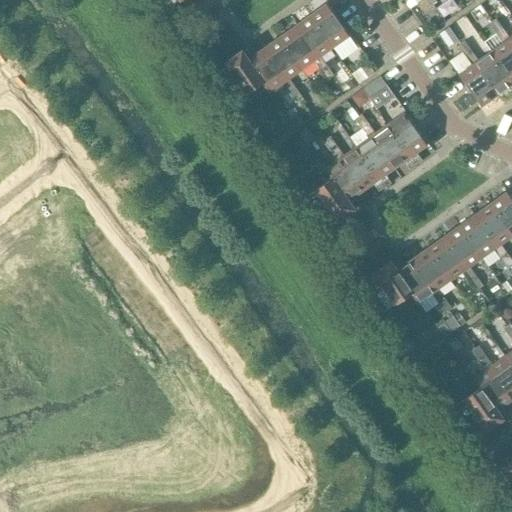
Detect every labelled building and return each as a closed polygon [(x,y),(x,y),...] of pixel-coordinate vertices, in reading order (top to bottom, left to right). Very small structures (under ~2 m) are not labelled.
[(310,16),(332,47),(348,35),(326,4),(310,16)] [(320,56),(332,47),(310,16),(294,27),(316,58),(320,56)] [(496,19),(489,24),(496,34),(503,28),(496,19)] [(301,69),(313,61),(320,70),(327,65),(320,56),(316,58),(294,27),(278,38),(301,69)] [(278,38),(263,49),(285,81),(289,78),(301,69),(278,38)] [(464,56),(472,51),(465,41),(457,46),(464,56)] [(511,49),(506,41),(502,43),(490,52),(511,82),(511,49)] [(263,49),(248,60),(247,60),(263,83),(262,84),(269,92),(281,83),(288,93),(296,88),(289,78),(285,81),(263,49)] [(248,60),(242,51),(225,63),(247,94),(262,84),(263,83),(247,60),(248,60)] [(511,82),(490,52),(478,60),(472,51),(464,56),(471,66),(475,63),(497,94),(506,88),(511,95),(511,82)] [(367,62),(360,67),(367,77),(374,72),(367,62)] [(497,94),(475,63),(471,66),(458,75),(481,106),(497,94)] [(334,75),(327,65),(320,70),(327,80),(334,75)] [(369,99),(387,86),(380,76),(362,89),(369,99)] [(354,77),(347,82),(352,89),(359,84),(354,77)] [(296,88),(288,93),(295,103),(303,97),(296,88)] [(475,103),(469,95),(456,103),(462,112),(475,103)] [(303,124),(296,113),(289,119),(296,129),(303,124)] [(388,125),(416,165),(422,161),(416,152),(426,145),(404,113),(388,125)] [(361,129),(369,124),(362,114),(354,119),(361,129)] [(368,139),(356,147),(385,187),(391,183),(385,174),(394,168),(372,136),(376,134),(369,124),(361,129),(368,139)] [(388,125),(376,134),(372,136),(394,168),(404,161),(410,170),(416,165),(388,125)] [(314,139),(307,128),(299,134),(306,144),(314,139)] [(330,152),(337,146),(330,136),(323,142),(330,152)] [(353,197),(363,190),(341,159),(344,156),(337,146),(330,152),(337,161),(324,170),(330,179),(331,178),(341,193),(353,210),(360,205),(353,197)] [(356,147),(344,156),(341,159),(363,190),(372,183),(379,192),(385,187),(356,147)] [(353,210),(341,193),(331,178),(330,179),(315,190),(337,221),(353,210)] [(511,200),(506,192),(490,204),(511,234),(511,200)] [(497,246),(500,244),(511,235),(511,234),(490,204),(474,215),(497,246)] [(62,208),(25,236),(42,259),(61,245),(61,246),(65,242),(80,231),(62,208)] [(474,215),(459,226),(481,257),(493,249),(500,258),(507,253),(500,244),(497,246),(474,215)] [(465,268),(469,266),(481,257),(459,226),(443,237),(465,268)] [(443,237),(427,248),(450,280),(462,271),(468,281),(476,275),(469,266),(465,268),(443,237)] [(438,288),(450,280),(427,248),(412,259),(434,291),(438,288)] [(511,259),(507,253),(500,258),(507,268),(511,264),(511,259)] [(412,259),(397,270),(396,270),(412,293),(411,294),(417,303),(430,293),(437,303),(445,298),(438,288),(434,291),(412,259)] [(397,270),(391,261),(374,273),(396,304),(411,294),(412,293),(396,270),(397,270)] [(476,275),(468,281),(476,291),(483,285),(476,275)] [(50,281),(40,288),(46,297),(56,290),(50,281)] [(111,288),(74,316),(90,337),(128,309),(112,289),(111,289),(111,288)] [(444,313),(452,308),(445,298),(437,303),(444,313)] [(128,309),(90,337),(106,359),(143,331),(128,311),(129,311),(128,309)] [(459,313),(454,317),(461,326),(465,322),(459,313)] [(59,318),(47,327),(54,336),(63,329),(61,325),(63,323),(59,318)] [(444,337),(451,332),(444,322),(437,327),(444,337)] [(510,338),(511,336),(511,326),(510,323),(503,329),(510,338)] [(13,331),(9,334),(16,344),(25,337),(16,325),(11,329),(13,331)] [(455,337),(447,342),(455,352),(462,347),(455,337)] [(478,361),(486,355),(479,346),(471,351),(478,361)] [(493,365),(486,355),(478,361),(485,370),(472,379),(479,388),(480,388),(502,419),(508,415),(502,406),(511,399),(489,368),(493,365)] [(511,366),(505,357),(493,365),(489,368),(511,399),(511,398),(511,366)] [(91,365),(82,372),(88,381),(100,372),(96,367),(94,369),(91,365)] [(463,399),(486,431),(502,419),(480,388),(479,388),(463,399)] [(145,402),(137,403),(139,415),(143,414),(145,426),(148,425),(145,402)] [(137,403),(134,403),(137,427),(145,426),(143,414),(139,415),(137,403)] [(200,404),(192,406),(194,418),(198,417),(199,429),(203,428),(200,404)] [(192,406),(188,406),(192,430),(199,429),(198,417),(194,418),(192,406)] [(102,408),(94,409),(96,421),(100,420),(102,432),(105,431),(102,408)] [(94,409),(91,410),(94,433),(102,432),(100,420),(96,421),(94,409)] [(59,414),(52,415),(53,427),(57,426),(59,438),(63,438),(59,414)] [(52,415),(48,416),(51,439),(59,438),(57,426),(53,427),(52,415)] [(11,423),(4,425),(6,436),(10,436),(13,447),(17,446),(11,423)] [(4,425),(0,426),(5,449),(13,447),(10,436),(6,436),(4,425)] [(165,433),(144,436),(150,480),(172,477),(165,433)] [(167,433),(165,433),(172,477),(173,476),(173,475),(186,474),(203,471),(199,441),(169,445),(167,433)] [(124,438),(123,438),(129,483),(150,480),(144,436),(124,439),(124,438)] [(233,436),(199,441),(203,471),(238,466),(236,452),(235,446),(234,447),(233,436)] [(123,438),(101,442),(107,484),(109,483),(109,484),(127,482),(127,483),(129,483),(123,438)] [(101,442),(80,445),(86,489),(88,488),(88,487),(105,485),(105,484),(107,484),(101,442)] [(78,446),(59,449),(65,492),(67,492),(67,491),(86,489),(80,445),(78,445),(78,446)] [(37,452),(43,495),(45,495),(45,494),(62,492),(65,492),(59,449),(58,449),(37,452)] [(37,452),(13,456),(22,499),(41,495),(43,495),(37,452)] [(0,459),(0,498),(2,504),(22,499),(13,456),(0,459)]
